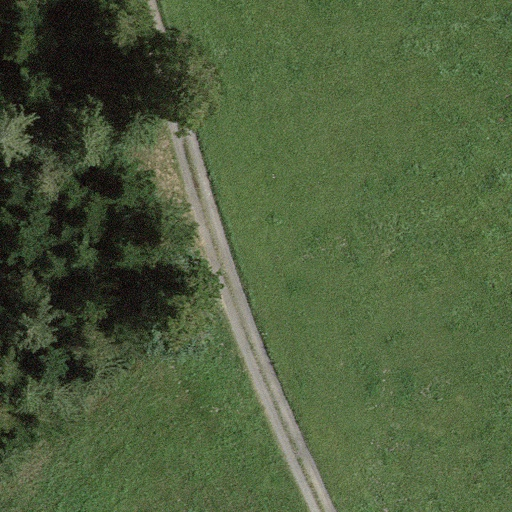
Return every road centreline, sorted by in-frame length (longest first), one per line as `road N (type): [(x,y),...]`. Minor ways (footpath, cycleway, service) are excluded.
road 1 (track): [(324,511),(280,424),(136,0)]
road 2 (track): [(0,22),(32,31),(183,151)]
